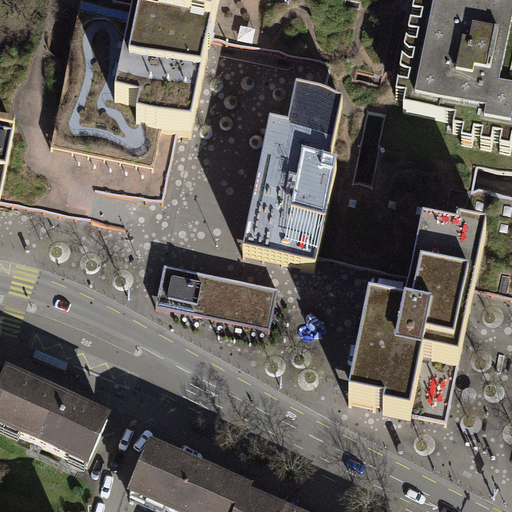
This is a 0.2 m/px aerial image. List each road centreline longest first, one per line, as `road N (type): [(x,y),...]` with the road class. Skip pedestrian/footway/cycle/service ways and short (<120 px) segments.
road 1 (tertiary): [(166,366),(432,511)]
road 2 (tertiary): [(0,300),(53,314),(166,366)]
road 3 (residential): [(104,511),(166,366)]
